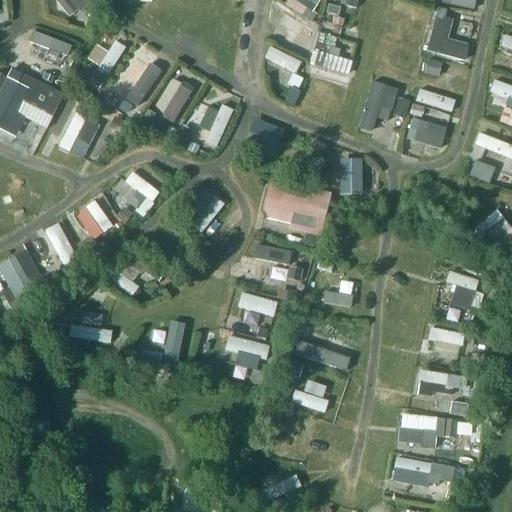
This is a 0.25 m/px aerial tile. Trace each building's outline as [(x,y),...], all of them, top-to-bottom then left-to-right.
[(60,0),(74,17),(95,2),(93,0),(60,0)] [(300,0),(314,10),(321,0),(300,0)] [(431,53),(472,60),(474,43),(450,39),(455,9),(439,6),(431,53)] [(288,27),(284,36),(310,50),(320,29),(283,10),(277,22),(288,27)] [(33,42),(71,54),(75,43),(37,31),(33,42)] [(351,80),(357,60),(328,51),(333,38),(322,35),(312,68),(351,80)] [(117,72),(127,44),(117,41),(114,49),(98,43),(91,63),(117,72)] [(273,47),(268,59),(300,73),(305,61),(273,47)] [(136,61),(118,90),(138,102),(156,73),(136,61)] [(69,92),(16,68),(13,76),(0,69),(0,86),(4,89),(0,97),(0,125),(21,135),(29,117),(53,128),(69,92)] [(159,113),(183,121),(195,86),(172,78),(159,113)] [(511,98),(509,103),(511,104),(511,83),(498,78),(494,92),(511,98)] [(397,109),(402,88),(374,81),(362,127),(377,131),(383,106),(397,109)] [(420,103),(457,111),(460,98),(423,90),(420,103)] [(403,97),(396,111),(408,116),(415,102),(403,97)] [(225,103),(208,143),(221,148),(238,109),(225,103)] [(379,130),(387,132),(392,109),(384,108),(379,130)] [(62,147),(88,158),(104,123),(78,111),(62,147)] [(445,148),(451,128),(417,119),(411,138),(445,148)] [(239,152),(253,157),(255,152),(272,159),(283,132),(253,120),(239,152)] [(511,157),(511,142),(484,132),(478,145),(511,157)] [(318,140),(314,155),(333,160),(337,145),(318,140)] [(410,141),(408,155),(421,157),(424,143),(410,141)] [(343,158),(344,193),(367,192),(366,157),(343,158)] [(493,183),(499,167),(479,159),(473,176),(493,183)] [(155,203),(163,192),(137,171),(129,181),(155,203)] [(281,192),(278,206),(298,211),(296,223),(319,228),(325,201),(281,192)] [(220,232),(227,222),(217,215),(225,203),(211,193),(196,215),(220,232)] [(98,240),(118,227),(99,199),(80,212),(98,240)] [(475,231),(484,240),(491,234),(503,248),(511,239),(511,221),(500,208),(475,231)] [(359,242),(362,233),(341,227),(335,248),(368,258),(372,245),(359,242)] [(189,250),(194,237),(174,229),(168,242),(189,250)] [(88,254),(102,246),(95,235),(82,243),(88,254)] [(259,245),(258,260),(294,263),(295,249),(259,245)] [(143,286),(135,282),(141,270),(161,282),(166,273),(131,253),(114,282),(137,295),(143,286)] [(1,265),(21,304),(40,295),(20,255),(1,265)] [(453,271),(449,283),(458,286),(452,305),(473,311),(483,280),(453,271)] [(328,303),(355,307),(357,295),(330,291),(328,303)] [(116,342),(117,330),(107,329),(108,312),(82,311),(81,323),(75,323),(74,339),(116,342)] [(167,360),(179,361),(184,327),(172,325),(167,360)] [(311,343),(323,348),(318,359),(351,374),(357,360),(336,351),(342,339),(318,328),(311,343)] [(467,344),(468,332),(434,328),(432,340),(467,344)] [(295,377),(299,364),(283,359),(279,372),(295,377)] [(421,389),(467,396),(470,376),(424,369),(421,389)] [(296,403),(329,412),(333,399),(299,390),(296,403)] [(455,401),(453,415),(471,417),(473,403),(455,401)] [(409,415),(407,427),(426,429),(425,442),(441,443),(443,418),(409,415)] [(446,434),(460,435),(461,418),(448,417),(446,434)] [(399,460),(398,483),(457,485),(458,462),(399,460)] [(275,500),(303,487),(297,475),(269,489),(275,500)] [(187,488),(184,511),(224,511),(226,491),(187,488)]
